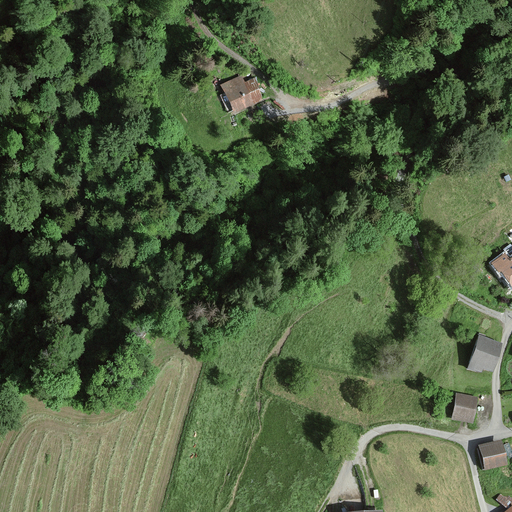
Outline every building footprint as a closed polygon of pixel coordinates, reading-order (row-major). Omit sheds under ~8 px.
[(261,100),(252,79),(243,83),(240,77),(220,86),(232,113),(261,100)] [(511,289),(511,258),(505,264),(500,258),(488,266),(496,277),(499,275),(510,291),(511,289)] [(498,344),(474,336),(464,370),(479,374),(480,370),(490,373),(498,344)] [(474,398),(453,395),(449,421),(471,424),(474,398)] [(504,466),(499,442),(476,447),(481,470),(504,466)]
